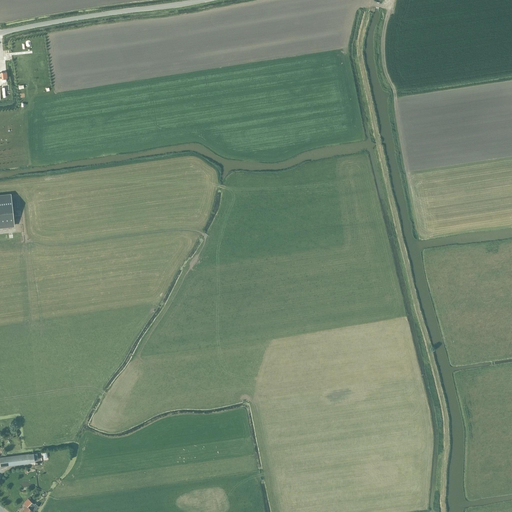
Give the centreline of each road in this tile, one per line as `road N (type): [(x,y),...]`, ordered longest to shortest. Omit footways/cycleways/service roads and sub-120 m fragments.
road 1 (tertiary): [(0,33),(208,0)]
road 2 (track): [(406,169),(380,56),(385,6)]
